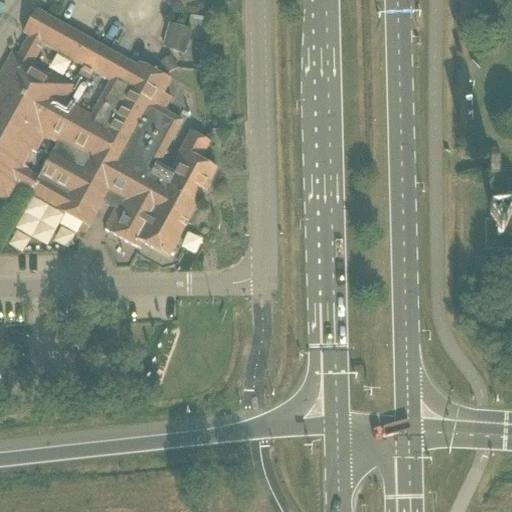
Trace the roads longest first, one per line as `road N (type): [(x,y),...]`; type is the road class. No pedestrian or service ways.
road 1 (primary): [(409,429),(398,0)]
road 2 (primary): [(323,0),(336,428)]
road 3 (motorway): [(336,428),(0,462)]
road 4 (unclassified): [(264,280),(256,0)]
road 5 (unclassified): [(264,280),(0,290)]
